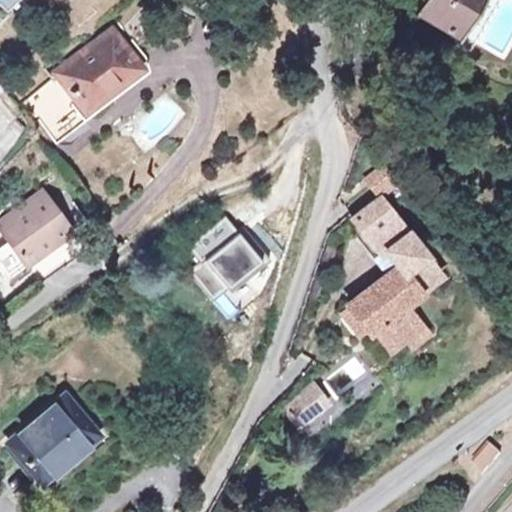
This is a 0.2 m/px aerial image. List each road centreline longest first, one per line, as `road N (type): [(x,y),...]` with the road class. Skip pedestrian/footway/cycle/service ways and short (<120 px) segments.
road 1 (residential): [(194,511),(259,393),(322,214),(336,152),(328,0)]
road 2 (track): [(85,267),(191,202),(257,177),(334,111)]
road 3 (tertiary): [(511,400),(358,511)]
